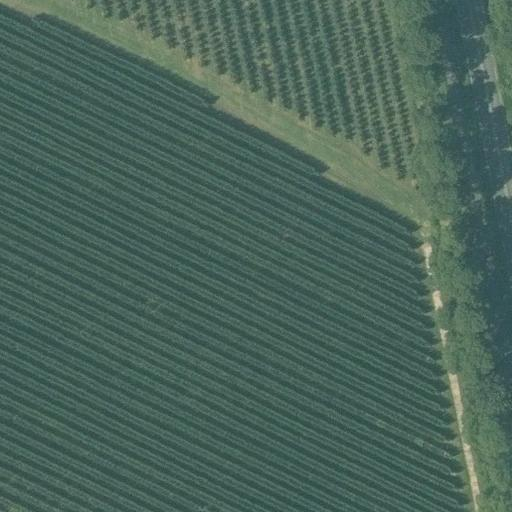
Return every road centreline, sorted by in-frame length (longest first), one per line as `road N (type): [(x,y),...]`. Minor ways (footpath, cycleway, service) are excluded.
road 1 (track): [(477,511),(428,258)]
road 2 (primary): [(511,217),(469,0)]
